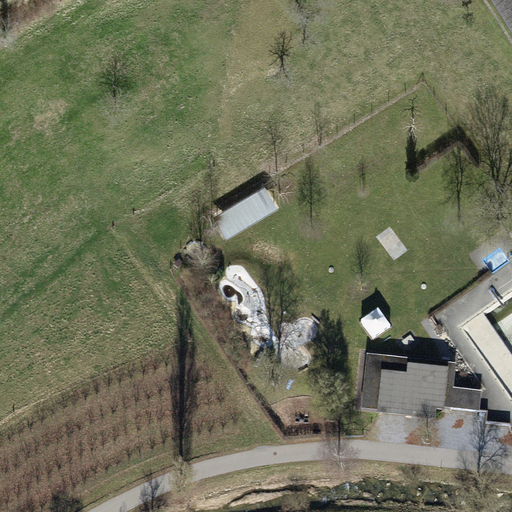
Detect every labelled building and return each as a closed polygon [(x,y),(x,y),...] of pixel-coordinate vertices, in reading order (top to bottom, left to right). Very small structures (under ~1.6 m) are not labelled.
[(511,0),(494,0),(511,27),(511,0)] [(227,207),(240,234),(292,208),(279,182),(227,207)] [(329,254),(321,277),(344,286),(352,262),(329,254)] [(422,301),(443,292),(434,272),(413,281),(422,301)] [(359,320),(371,340),(395,325),(383,305),(359,320)] [(362,411),(381,412),(385,376),(411,379),(412,370),(448,374),(444,409),(452,410),(454,391),(456,391),(458,365),(368,355),(362,411)] [(411,379),(385,376),(381,412),(435,418),(436,409),(444,409),(448,374),(412,370),(411,379)] [(452,410),(481,413),(483,393),(456,391),(454,391),(452,410)]
